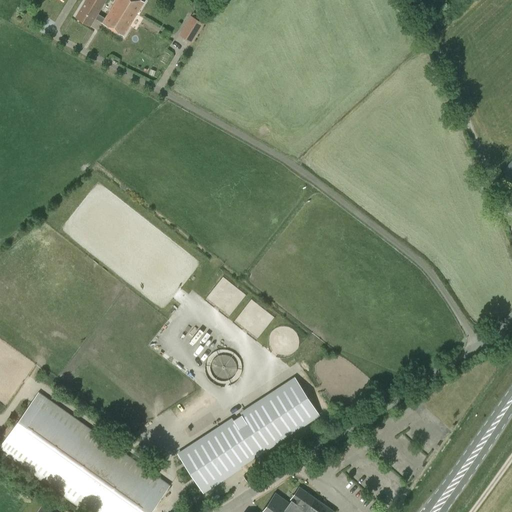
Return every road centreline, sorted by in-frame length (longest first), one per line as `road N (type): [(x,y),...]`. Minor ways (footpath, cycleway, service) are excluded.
road 1 (unclassified): [(221,511),(511,318)]
road 2 (unclassified): [(414,0),(511,228)]
road 3 (primary): [(433,511),(511,398)]
